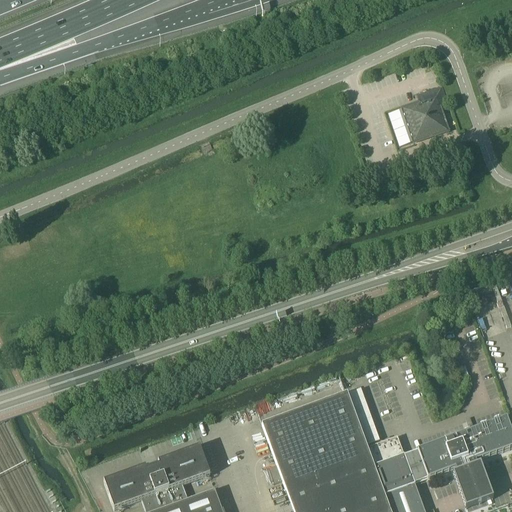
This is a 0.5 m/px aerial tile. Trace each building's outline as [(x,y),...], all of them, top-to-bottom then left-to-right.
[(402,110),(387,116),(399,149),(414,144),(438,135),(437,131),(442,130),(447,132),(439,109),(448,106),(442,87),(416,96),(419,105),(403,111),(402,111),(402,110)] [(363,433),(374,429),(360,391),(349,395),(363,433)] [(389,511),(367,450),(363,440),(347,396),(262,427),(292,511),(389,511)] [(414,486),(454,471),(456,474),(452,476),(461,500),(465,511),(493,501),(488,489),(480,466),(476,467),(475,464),(511,450),(511,436),(506,421),(404,458),(414,486)] [(367,450),(389,511),(423,511),(414,486),(404,458),(397,439),(366,450),(363,440),(367,450)] [(221,511),(214,493),(187,503),(182,487),(209,477),(207,471),(207,470),(204,463),(199,449),(158,465),(159,468),(152,470),(152,469),(148,468),(104,484),(109,498),(111,505),(114,511),(141,502),(144,511),(221,511)]
